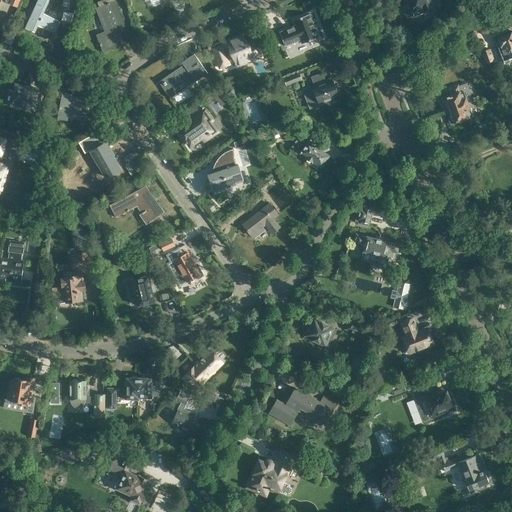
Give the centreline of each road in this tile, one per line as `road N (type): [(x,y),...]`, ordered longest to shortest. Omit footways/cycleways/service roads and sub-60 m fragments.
road 1 (residential): [(511,398),(401,125)]
road 2 (residential): [(253,295),(136,344),(49,349),(0,339)]
road 3 (residential): [(253,295),(113,81)]
road 4 (residential): [(192,511),(292,289)]
road 5 (residential): [(292,289),(370,148),(401,125)]
road 6 (residential): [(113,81),(172,37),(262,0)]
road 7 (residential): [(389,96),(491,0)]
